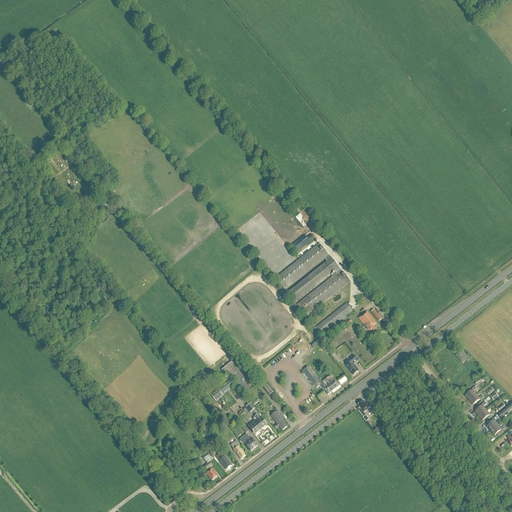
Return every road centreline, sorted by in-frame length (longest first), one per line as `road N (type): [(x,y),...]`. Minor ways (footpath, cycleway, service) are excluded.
road 1 (unclassified): [(0,286),(178,502)]
road 2 (residential): [(178,502),(210,493),(405,343)]
road 3 (primary): [(197,511),(409,348)]
road 4 (unclassified): [(212,511),(415,355)]
road 5 (unclassified): [(498,462),(415,355)]
road 6 (primary): [(409,348),(511,269)]
road 7 (unclassified): [(415,355),(511,280)]
